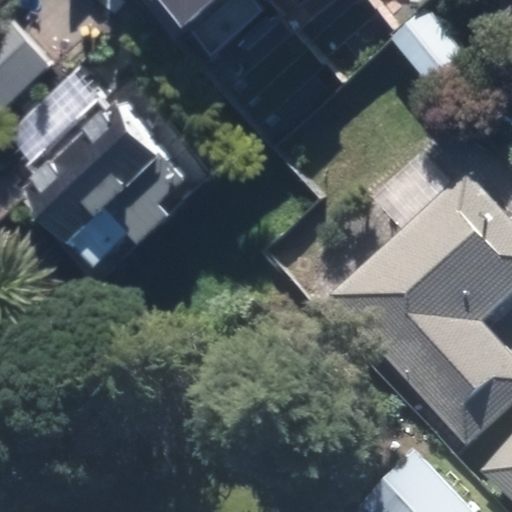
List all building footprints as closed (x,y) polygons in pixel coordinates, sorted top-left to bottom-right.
[(160,8),(184,35),(224,0),(146,0),(157,11),(160,8)] [(420,77),(442,102),(477,73),(438,26),(402,55),(420,77)] [(18,200),(29,211),(24,217),(63,255),(68,250),(94,275),(129,239),(143,253),(175,221),(161,207),(179,189),(69,80),(5,145),(40,179),(18,200)] [(511,304),(511,229),(470,183),(331,311),(467,458),(511,416),(511,373),(478,336),(511,304)] [(472,511),(412,448),(366,497),(352,511),(472,511)] [(511,511),(511,449),(480,485),(509,511),(511,511)]
